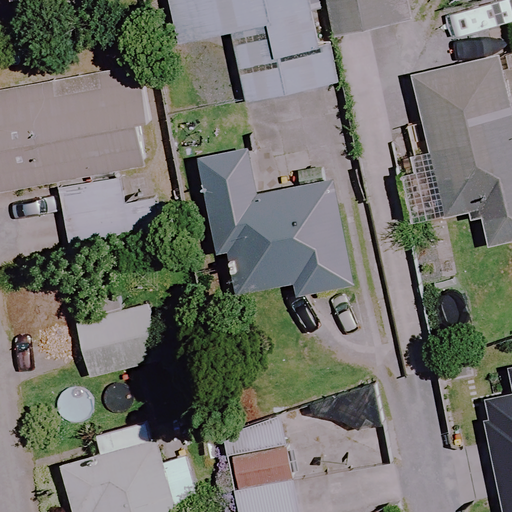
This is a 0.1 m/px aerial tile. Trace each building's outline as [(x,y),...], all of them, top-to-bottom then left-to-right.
[(326,88),(308,0),(171,0),(180,43),(231,33),(245,103),(326,88)] [(412,0),(336,0),(342,33),(416,20),(412,0)] [(511,238),(511,66),(509,55),(424,75),(458,216),(490,208),(498,242),(511,238)] [(0,191),(56,181),(116,171),(143,165),(125,67),(0,90),(0,191)] [(256,197),(246,148),(198,158),(215,236),(227,234),(240,293),(292,282),(295,297),(357,283),(335,180),(256,197)] [(116,171),(56,181),(68,241),(164,223),(159,198),(122,205),(116,171)] [(161,360),(149,305),(76,321),(89,376),(161,360)] [(382,463),(372,394),(300,405),(311,474),(382,463)] [(237,490),(294,481),(284,417),(224,427),(234,490),(237,490)] [(160,463),(148,420),(95,435),(100,454),(62,464),(75,511),(87,511),(93,511),(176,511),(174,503),(196,497),(185,456),(160,463)] [(299,511),(294,481),(237,490),(240,511),(299,511)]
